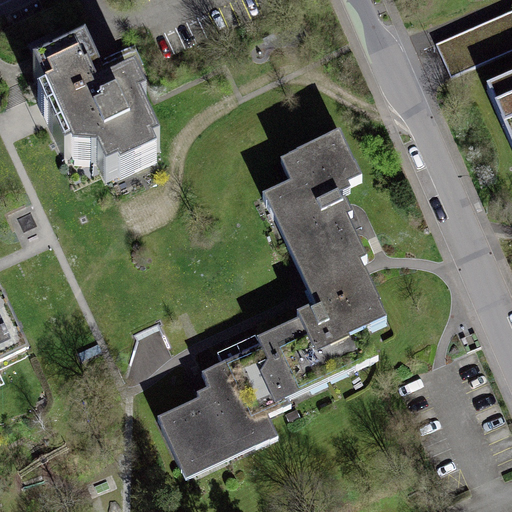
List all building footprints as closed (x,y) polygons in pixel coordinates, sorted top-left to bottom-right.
[(511,17),(438,40),(448,74),(511,54),(511,17)] [(494,78),(511,70),(511,53),(488,64),(494,78)] [(108,192),(163,164),(141,122),(152,116),(135,83),(103,99),(82,57),(43,76),(54,98),(44,104),(80,175),(95,168),(108,192)] [(511,84),(496,91),(511,131),(511,84)] [(361,184),(339,139),(281,166),(291,188),(263,202),(306,294),(360,268),(367,265),(335,196),(361,184)] [(318,319),(258,348),(246,353),(275,413),(380,363),(367,334),(387,325),(360,268),(306,294),(318,319)] [(0,348),(26,336),(1,283),(0,283),(0,348)] [(158,424),(186,483),(277,440),(266,417),(275,413),(246,353),(201,375),(210,394),(196,400),(198,405),(158,424)]
